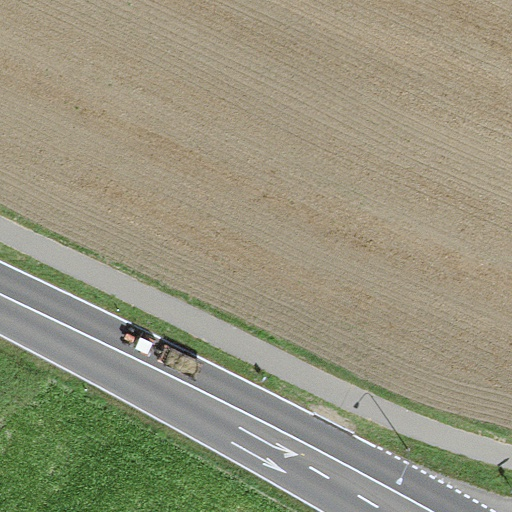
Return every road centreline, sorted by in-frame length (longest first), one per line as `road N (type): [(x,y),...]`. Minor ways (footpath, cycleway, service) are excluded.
road 1 (track): [(511,457),(422,425),(0,225)]
road 2 (primary): [(0,295),(400,511)]
